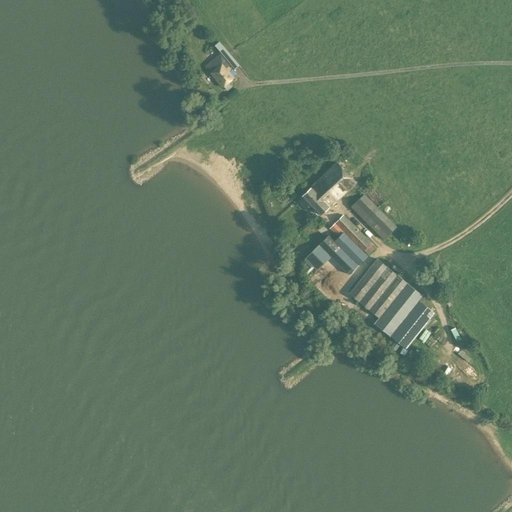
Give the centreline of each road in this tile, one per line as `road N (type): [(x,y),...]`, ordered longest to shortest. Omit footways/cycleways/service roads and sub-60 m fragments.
road 1 (unclassified): [(243,81),(511,61)]
road 2 (unclassified): [(404,255),(473,224),(511,192)]
